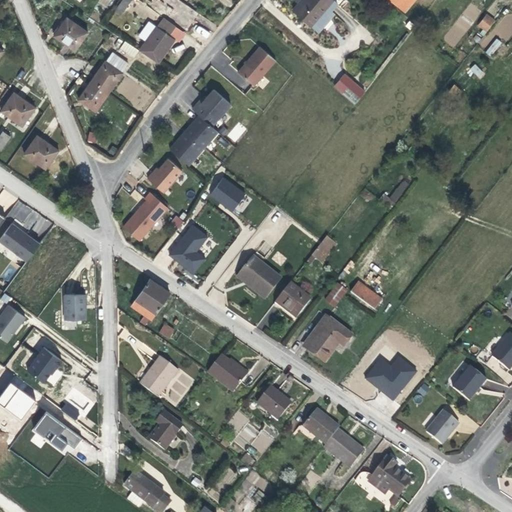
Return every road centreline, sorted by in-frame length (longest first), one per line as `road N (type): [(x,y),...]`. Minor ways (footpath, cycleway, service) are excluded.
road 1 (tertiary): [(116,243),(444,468)]
road 2 (residential): [(257,0),(174,94),(125,165),(98,181)]
road 3 (residential): [(116,243),(116,485)]
road 4 (tertiary): [(98,181),(26,0)]
road 5 (residential): [(0,168),(116,243)]
